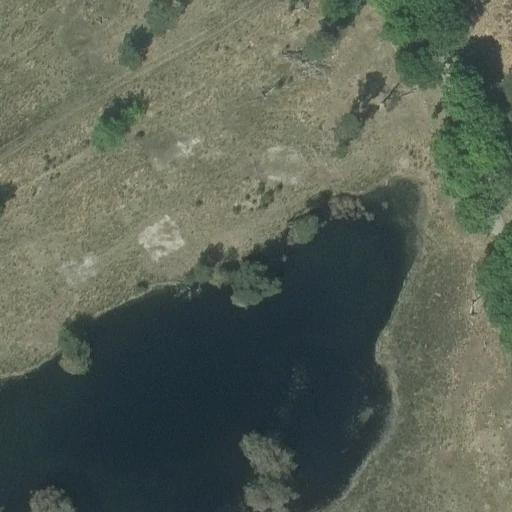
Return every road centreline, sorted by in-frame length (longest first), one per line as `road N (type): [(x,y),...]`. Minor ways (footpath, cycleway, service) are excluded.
road 1 (track): [(260,0),(0,150)]
road 2 (track): [(413,0),(468,148)]
